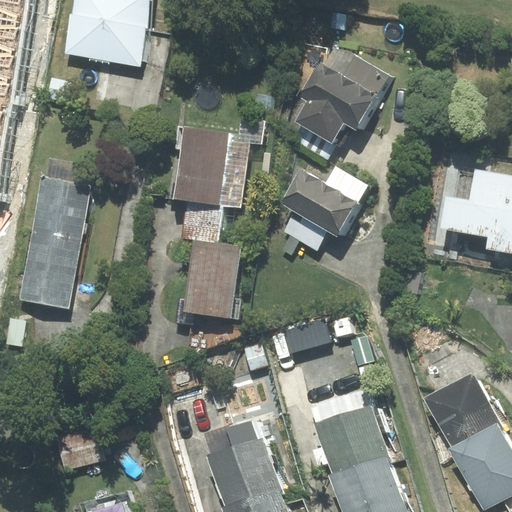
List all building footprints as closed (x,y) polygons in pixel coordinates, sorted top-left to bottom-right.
[(0,0),(0,160),(26,0),(0,0)] [(153,65),(161,0),(85,0),(79,56),(153,65)] [(297,123),(342,147),(354,125),(368,132),(391,88),(331,58),(297,123)] [(182,201),(235,207),(245,132),(191,125),(182,201)] [(45,158),(21,306),(82,316),(103,186),(94,184),(97,166),(45,158)] [(511,253),(511,163),(489,159),(482,198),(459,194),(450,243),(511,253)] [(351,240),(374,200),(319,168),(296,208),(351,240)] [(244,320),(253,246),(203,240),(194,313),(244,320)] [(491,511),(511,500),(511,418),(490,373),(435,400),(491,511)] [(351,511),(418,511),(383,387),(320,405),(351,511)] [(234,511),(303,511),(272,411),(209,431),(234,511)] [(103,427),(63,443),(78,480),(118,464),(103,427)] [(145,511),(139,488),(86,503),(89,511),(145,511)]
